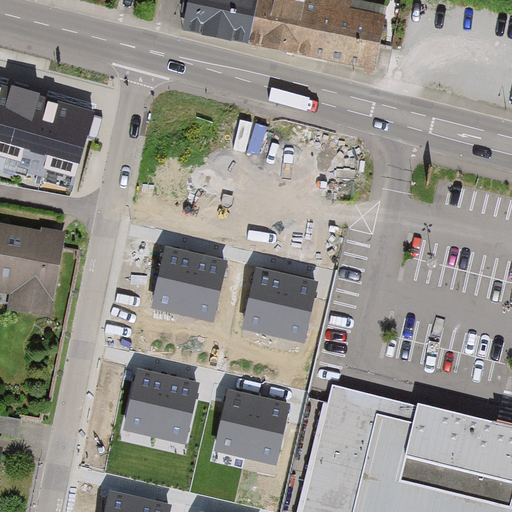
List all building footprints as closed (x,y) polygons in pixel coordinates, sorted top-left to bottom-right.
[(249,43),(258,0),(192,0),(186,28),(249,43)] [(321,6),(291,0),(258,0),(249,43),(312,54),(321,6)] [(322,0),(321,6),(312,54),(377,68),(386,23),(348,15),(350,0),(322,0)] [(0,165),(75,186),(94,119),(30,101),(31,96),(10,90),(8,95),(0,92),(0,165)] [(62,237),(0,227),(0,282),(18,286),(16,304),(46,310),(62,237)] [(194,260),(165,255),(156,301),(184,307),(194,260)] [(221,266),(194,260),(184,307),(211,312),(221,266)] [(284,279),(255,273),(246,320),(274,325),(284,279)] [(310,284),(284,279),(274,325),(301,331),(310,284)] [(169,381),(141,375),(131,421),(160,427),(169,381)] [(196,386),(169,381),(160,427),(186,433),(196,386)] [(335,384),(331,401),(303,511),(511,511),(511,425),(504,424),(419,403),(418,405),(335,384)] [(258,400),(230,394),(220,440),(249,446),(258,400)] [(285,405),(258,400),(249,446),(276,452),(285,405)] [(22,418),(0,414),(0,435),(18,439),(22,418)] [(140,511),(142,503),(112,496),(108,511),(140,511)] [(171,511),(172,510),(142,503),(140,511),(171,511)]
